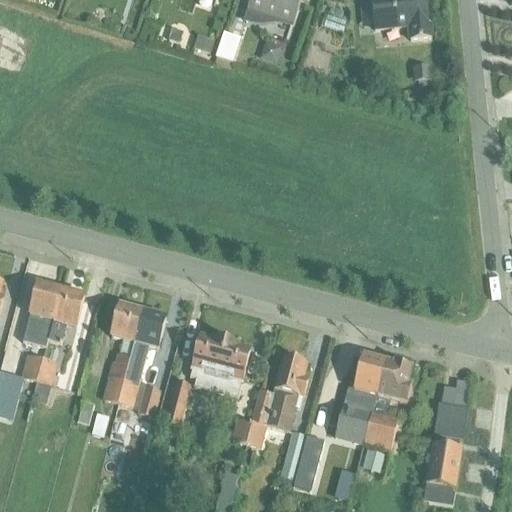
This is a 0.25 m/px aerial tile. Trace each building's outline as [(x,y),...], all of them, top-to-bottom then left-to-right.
[(254,0),(246,25),(262,27),(278,26),(293,29),(301,0),(254,0)] [(371,0),(371,2),(361,3),(363,29),(374,28),(375,34),(407,31),(409,43),(432,40),(427,0),(371,0)] [(325,16),(321,28),(344,35),(348,24),(325,16)] [(217,60),(215,65),(231,71),(241,41),(224,35),(216,60),(217,60)] [(198,38),(194,51),(210,56),(214,44),(198,38)] [(265,44),(259,61),(276,66),(282,50),(265,44)] [(420,85),(434,81),(429,62),(415,65),(420,85)] [(49,343),(62,293),(39,287),(24,344),(45,350),(47,343),(49,343)] [(62,293),(49,343),(63,347),(67,330),(76,332),(85,300),(62,293)] [(119,408),(143,315),(120,309),(111,341),(123,345),(119,358),(118,357),(115,366),(113,365),(103,403),(119,408)] [(143,315),(119,408),(134,412),(140,389),(138,389),(149,352),(158,354),(167,322),(143,315)] [(214,395),(227,346),(201,339),(190,381),(196,382),(194,390),(214,395)] [(227,346),(214,395),(238,401),(251,352),(227,346)] [(37,386),(43,363),(28,359),(22,382),(37,386)] [(364,448),(386,365),(363,359),(354,396),(366,399),(363,409),(360,408),(357,420),(360,421),(354,445),(364,448)] [(251,427),(245,448),(261,452),(267,429),(291,436),(298,411),(300,411),(308,382),(304,381),(307,367),(284,361),(274,397),(261,394),(251,427)] [(43,363),(37,386),(53,390),(59,367),(43,363)] [(386,365),(364,448),(391,456),(400,423),(398,423),(400,417),(388,417),(391,403),(407,407),(412,389),(408,387),(412,372),(386,365)] [(0,376),(0,422),(12,425),(23,382),(0,376)] [(432,448),(462,452),(469,412),(466,412),(470,386),(458,384),(457,391),(444,389),(441,407),(438,407),(432,448)] [(176,385),(163,437),(177,441),(191,389),(176,385)] [(145,390),(138,418),(154,422),(161,394),(145,390)] [(58,397),(52,419),(63,422),(69,400),(58,397)] [(83,405),(78,424),(89,427),(94,408),(83,405)] [(98,417),(92,437),(104,440),(109,420),(98,417)] [(245,448),(251,427),(237,423),(231,444),(245,448)] [(295,485),(307,439),(292,435),(281,481),(295,485)] [(324,444),(307,439),(294,491),(311,495),(324,444)] [(426,487),(456,492),(462,452),(432,448),(426,487)] [(224,473),(220,509),(240,511),(244,476),(224,473)] [(341,475),(334,502),(348,505),(356,478),(341,475)] [(456,492),(426,487),(423,505),(452,510),(456,492)]
